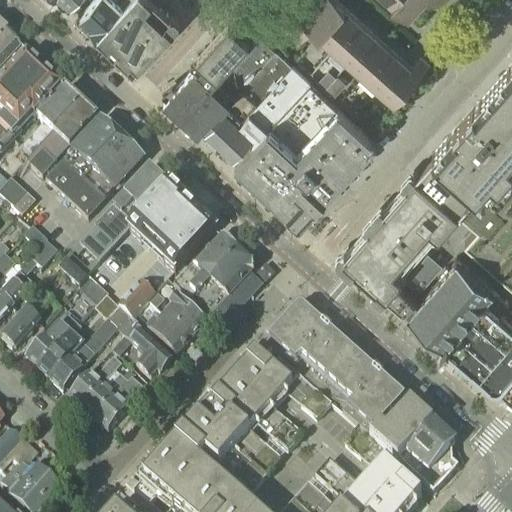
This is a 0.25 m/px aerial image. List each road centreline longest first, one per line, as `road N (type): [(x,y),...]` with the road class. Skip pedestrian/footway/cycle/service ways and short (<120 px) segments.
road 1 (residential): [(305,267),(511,28)]
road 2 (residential): [(305,267),(108,481)]
road 3 (residential): [(511,454),(305,267)]
road 4 (residential): [(305,267),(126,102)]
road 5 (residential): [(126,102),(18,0)]
road 6 (residential): [(108,481),(0,381)]
road 7 (residential): [(126,102),(218,0)]
